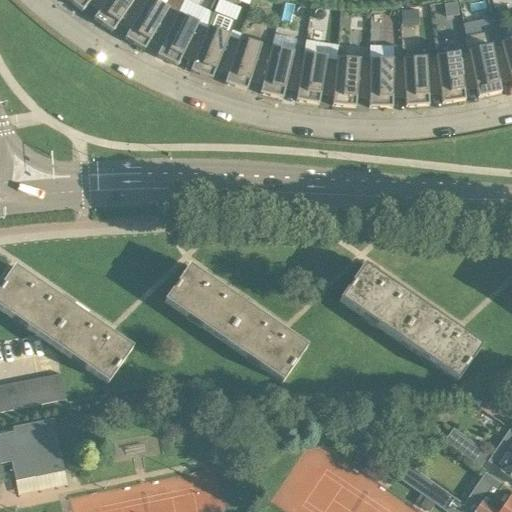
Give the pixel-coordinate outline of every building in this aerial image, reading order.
[(92,0),(94,0),(102,7),(107,0),(65,0),(82,13),(92,0)] [(122,19),(132,26),(147,2),(144,0),(107,0),(102,7),(93,21),(112,34),(122,19)] [(153,37),(163,43),(176,17),(167,12),(168,11),(149,0),(147,0),(147,2),(132,26),(124,40),(144,52),(153,37)] [(505,6),(503,0),(490,0),(494,10),(505,6)] [(458,17),(456,4),(443,6),(445,19),(458,17)] [(218,65),(229,69),(238,42),(228,39),(235,23),(213,14),(206,31),(196,57),(189,73),(211,81),(218,65)] [(185,52),(196,57),(206,31),(197,27),(198,25),(177,15),(176,17),(163,43),(156,58),(177,68),(185,52)] [(488,34),(465,39),(468,55),(474,83),(476,91),(478,99),(500,94),(498,85),(497,77),(509,74),(500,44),(497,32),(488,34)] [(252,75),(263,79),(270,52),(260,49),(261,47),(239,40),(238,42),(229,69),(224,85),(246,92),(252,75)] [(511,40),(500,44),(509,74),(511,85),(511,40)] [(286,83),(298,86),(303,58),(293,56),(293,54),(271,49),(270,52),(263,79),(259,95),(282,101),(286,83)] [(462,84),(474,83),(468,55),(459,57),(458,55),(435,58),(436,61),(439,88),(441,105),(464,102),(462,84)] [(321,89),(333,91),(336,63),(326,61),(326,59),(303,56),(303,58),(298,86),(295,103),(318,107),(321,89)] [(356,91),(369,93),(369,65),(359,64),(359,62),(336,60),(336,63),(333,91),(332,107),(355,109),(356,91)] [(427,89),(439,88),(436,61),(425,61),(425,60),(402,61),(402,64),(404,92),(405,109),(428,107),(427,89)] [(392,92),(404,92),(402,64),(392,64),(392,62),(369,62),(369,65),(369,93),(368,109),(391,110),(392,92)] [(397,343),(422,307),(363,267),(338,302),(397,343)] [(223,344),(247,309),(188,268),(163,304),(223,344)] [(0,312),(48,345),(73,309),(13,269),(0,287),(0,312)] [(481,348),(422,307),(397,343),(456,384),(481,348)] [(132,350),(73,309),(48,345),(107,386),(132,350)] [(306,349),(247,309),(223,344),(282,385),(306,349)] [(65,401),(60,375),(48,377),(53,403),(65,401)] [(42,405),(53,403),(48,377),(36,380),(42,405)] [(25,382),(30,408),(42,405),(36,380),(25,382)] [(13,384),(18,410),(30,408),(25,382),(13,384)] [(7,412),(18,410),(13,384),(2,387),(7,412)] [(497,403),(494,400),(487,395),(479,405),(490,413),(497,403)] [(53,425),(0,435),(0,465),(11,463),(15,482),(63,472),(53,425)] [(458,454),(478,469),(487,457),(452,431),(444,443),(458,454)] [(511,452),(498,472),(509,479),(511,480),(511,452)] [(441,508),(449,497),(409,469),(401,481),(421,495),(441,508)] [(485,507),(482,504),(476,511),(511,511),(511,496),(511,494),(511,491),(501,485),(485,507)] [(425,498),(419,507),(426,511),(429,511),(434,505),(425,498)]
